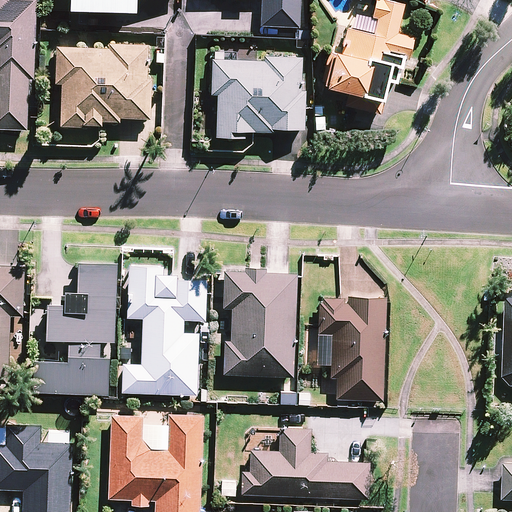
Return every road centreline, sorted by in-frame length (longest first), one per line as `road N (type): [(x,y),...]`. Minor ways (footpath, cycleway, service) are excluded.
road 1 (residential): [(0,190),(450,211)]
road 2 (residential): [(511,40),(476,74),(463,101),(450,211)]
